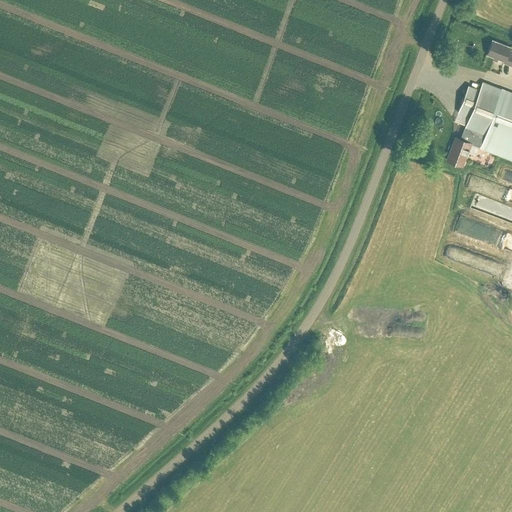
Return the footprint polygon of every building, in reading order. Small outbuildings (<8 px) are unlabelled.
[(503,62),(511,65),(511,51),(508,50),(510,46),(492,39),(487,54),(504,60),(503,62)] [(469,117),(464,128),(482,136),(484,136),(480,147),(511,159),(511,92),(483,81),(480,89),(478,89),(477,89),(476,89),(475,89),(473,89),(472,90),(471,90),(470,91),(468,92),(467,92),(466,93),(466,94),(465,95),(464,96),(463,98),(463,99),(458,113),(469,117)] [(461,101),(463,89),(452,87),(450,98),(461,101)] [(441,116),(452,121),(457,107),(447,103),(441,116)] [(478,147),(482,136),(464,128),(460,139),(455,137),(446,160),(462,166),(471,144),(478,147)]
